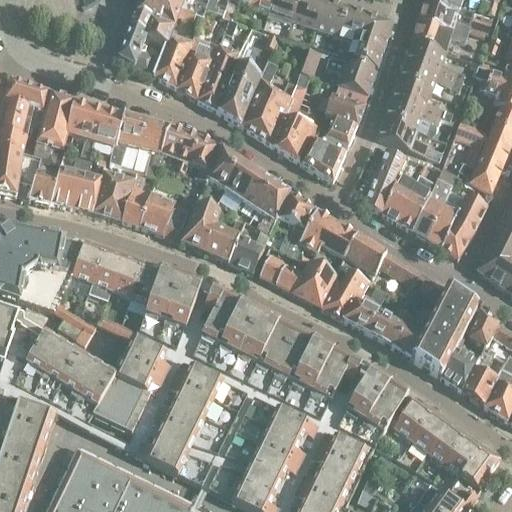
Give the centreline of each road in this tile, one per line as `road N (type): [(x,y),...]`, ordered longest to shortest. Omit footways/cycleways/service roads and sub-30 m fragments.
road 1 (residential): [(0,215),(55,225),(227,286),(411,388),(511,462)]
road 2 (residential): [(339,210),(228,138),(48,71),(14,48)]
road 3 (residential): [(339,210),(415,0)]
road 4 (residential): [(463,291),(339,210)]
road 5 (residential): [(463,291),(511,175)]
